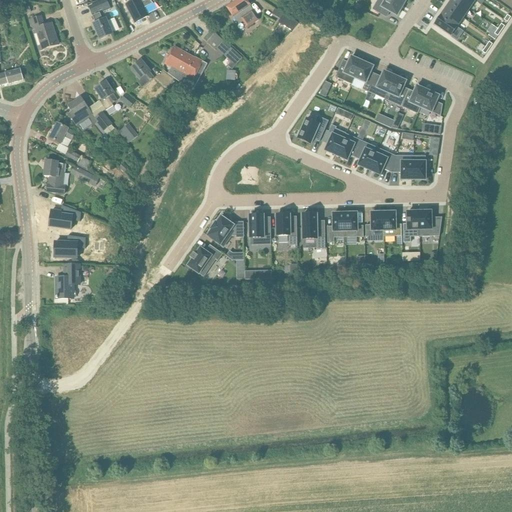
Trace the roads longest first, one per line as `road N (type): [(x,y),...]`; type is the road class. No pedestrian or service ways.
road 1 (tertiary): [(33,511),(25,215),(16,161),(23,116)]
road 2 (track): [(166,265),(84,375),(30,387)]
road 3 (residential): [(464,91),(437,185),(399,196),(357,185)]
road 4 (residential): [(357,185),(342,197),(214,199)]
road 5 (tertiary): [(216,0),(88,65)]
road 6 (residential): [(340,40),(272,139)]
